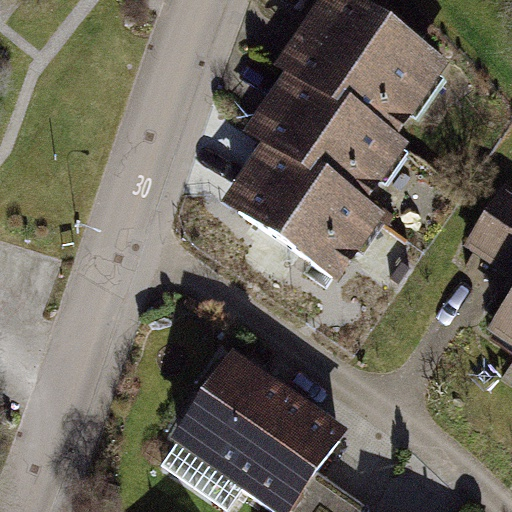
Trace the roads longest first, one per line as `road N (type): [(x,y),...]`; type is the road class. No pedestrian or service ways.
road 1 (residential): [(102,243),(381,394),(501,511)]
road 2 (residential): [(10,511),(62,389),(102,243)]
road 3 (residential): [(102,243),(195,0)]
